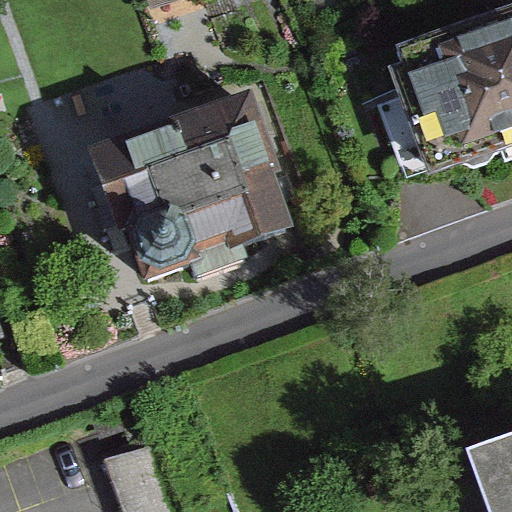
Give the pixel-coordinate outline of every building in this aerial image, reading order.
[(134,0),(145,29),(195,0),(134,0)] [(390,73),(431,185),(511,155),(511,7),(398,49),(404,67),(390,73)] [(110,162),(153,284),(288,236),(246,114),(110,162)] [(511,511),(511,437),(464,455),(468,467),(431,481),(441,511),(511,511)] [(240,511),(234,493),(186,509),(162,442),(103,463),(120,511),(240,511)]
